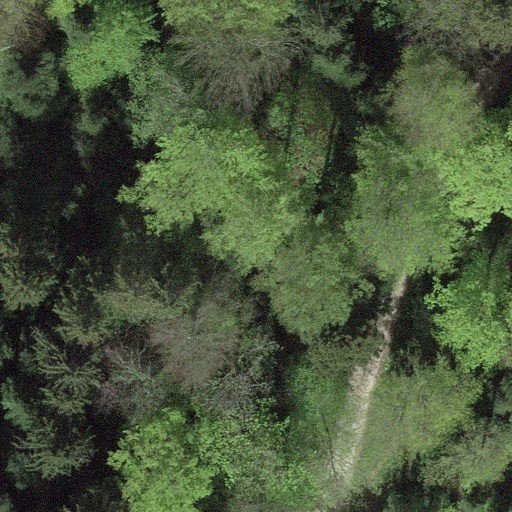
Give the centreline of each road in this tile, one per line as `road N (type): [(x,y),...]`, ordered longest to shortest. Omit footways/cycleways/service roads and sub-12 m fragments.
road 1 (track): [(511,39),(410,193),(332,511)]
road 2 (track): [(347,511),(426,428),(511,276)]
